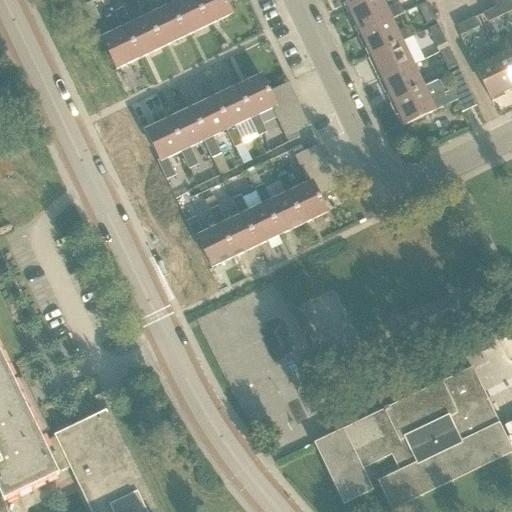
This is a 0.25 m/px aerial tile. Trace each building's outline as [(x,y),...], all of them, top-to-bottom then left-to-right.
[(159,50),(181,39),(166,8),(153,15),(145,0),(140,0),(136,2),(144,18),(159,50)] [(181,39),(203,29),(189,0),(183,0),(176,4),(174,0),(162,0),(167,8),(166,8),(181,39)] [(189,0),(203,29),(231,15),(224,0),(222,0),(219,2),(217,0),(189,0)] [(373,0),(339,0),(346,13),(373,0)] [(349,18),(357,36),(391,19),(404,13),(400,4),(387,10),(382,0),(373,0),(346,13),(349,18)] [(511,0),(491,0),(495,8),(502,5),(511,0)] [(511,0),(502,5),(506,14),(511,10),(511,0)] [(424,23),(432,19),(424,1),(415,5),(424,23)] [(485,13),(489,22),(506,14),(502,5),(495,8),(485,13)] [(137,61),(159,50),(144,18),(131,26),(123,8),(113,13),(122,30),(137,61)] [(458,35),(476,26),(472,17),(454,25),(458,35)] [(116,70),(137,61),(122,30),(108,37),(100,19),(91,23),(100,43),(103,42),(116,70)] [(391,19),(357,36),(368,59),(402,42),(414,37),(409,28),(398,33),(391,19)] [(434,46),(443,42),(435,24),(426,29),(434,46)] [(368,59),(379,81),(413,65),(402,42),(368,59)] [(489,62),(476,69),(492,103),(511,92),(511,84),(499,57),(494,47),(484,52),(489,62)] [(445,69),(454,65),(446,48),(438,52),(445,69)] [(511,51),(499,57),(511,84),(511,51)] [(379,81),(390,104),(424,88),(413,65),(379,81)] [(424,88),(390,104),(401,127),(456,101),(462,114),(476,107),(460,74),(450,79),(456,90),(446,95),(439,81),(424,88)] [(269,105),(264,95),(268,93),(261,77),(237,88),(251,119),(249,120),(256,136),(266,132),(258,116),(271,109),(269,105)] [(264,95),(269,105),(293,94),(288,83),(268,93),(264,95)] [(235,127),(249,120),(251,119),(237,88),(214,99),(228,130),(226,131),(234,147),(243,143),(235,127)] [(293,94),(269,105),(271,109),(274,116),(298,105),(293,94)] [(213,138),(226,131),(228,130),(214,99),(190,110),(205,141),(203,142),(210,159),(220,154),(213,138)] [(298,105),(274,116),(280,127),(303,115),(298,105)] [(190,148),(203,142),(205,141),(190,110),(167,121),(182,153),(181,153),(188,169),(198,164),(190,148)] [(309,126),(303,115),(280,127),(285,137),(309,126)] [(168,159),(181,153),(182,153),(167,121),(146,132),(160,161),(157,162),(166,180),(175,175),(168,159)] [(243,143),(234,147),(239,158),(248,153),(243,143)] [(300,167),(323,156),(318,145),(294,157),(300,167)] [(319,198),(315,200),(310,189),(308,185),(295,191),(287,174),(281,163),(283,162),(279,156),(269,161),(286,196),(300,226),(326,214),(319,198)] [(300,167),(305,178),(328,167),(323,156),(300,167)] [(305,178),(308,185),(310,189),(333,178),(328,167),(305,178)] [(315,200),(319,198),(338,188),(333,178),(310,189),(315,200)] [(254,190),(262,207),(263,206),(277,237),(300,226),(286,196),(273,202),(265,185),(254,190)] [(263,206),(262,207),(249,213),(241,196),(232,200),(240,217),(255,248),(277,237),(263,206)] [(209,212),(217,228),(232,259),(255,248),(240,217),(227,223),(219,207),(209,212)] [(196,218),(186,222),(195,241),(198,240),(211,269),(232,259),(217,228),(204,235),(196,218)] [(449,295),(396,320),(407,342),(460,316),(449,295)] [(318,373),(327,368),(296,306),(287,311),(318,373)] [(489,335),(471,344),(477,355),(495,347),(489,335)] [(0,511),(154,511),(105,412),(72,428),(70,424),(55,432),(56,436),(53,437),(54,439),(44,444),(0,354),(0,511)] [(343,430),(314,444),(343,505),(372,491),(362,470),(391,456),(399,472),(378,482),(392,511),(511,453),(511,451),(497,421),(487,400),(471,367),(456,375),(457,376),(440,384),(439,383),(372,415),(343,430)] [(140,395),(133,380),(96,397),(103,412),(140,395)]
